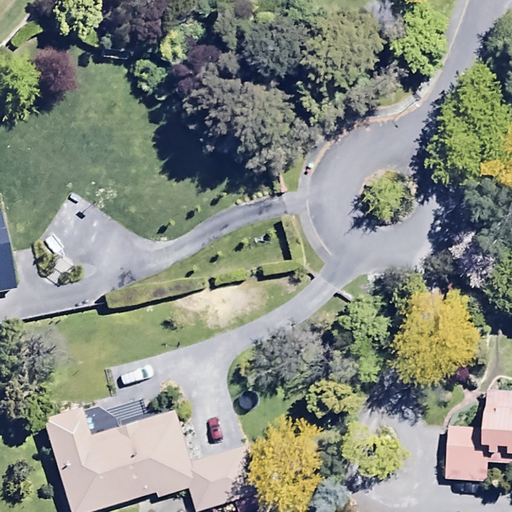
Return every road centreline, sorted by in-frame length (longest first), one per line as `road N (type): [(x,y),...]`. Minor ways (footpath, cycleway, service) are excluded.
road 1 (residential): [(431,143),(455,179),(452,221),(423,253),(382,262),(343,243),(323,204),(324,181),(348,144)]
road 2 (residential): [(486,0),(431,143)]
